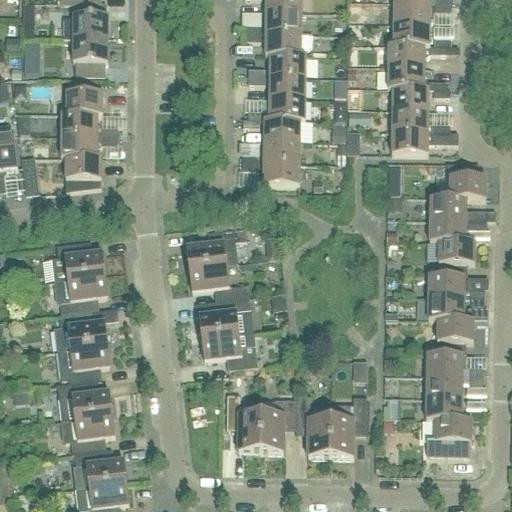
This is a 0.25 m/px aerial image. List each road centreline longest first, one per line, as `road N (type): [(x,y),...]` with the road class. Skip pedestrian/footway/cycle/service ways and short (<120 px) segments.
road 1 (residential): [(142,208),(175,467),(182,485),(199,494),(485,492),(495,483),(503,383)]
road 2 (residential): [(142,208),(204,192),(218,176),(220,31),(206,12),(145,10)]
road 3 (residential): [(142,208),(145,10)]
road 4 (residential): [(485,0),(470,10),(469,125),(476,149),(506,163)]
road 5 (residential): [(0,225),(142,208)]
road 6 (residential): [(503,383),(507,247)]
